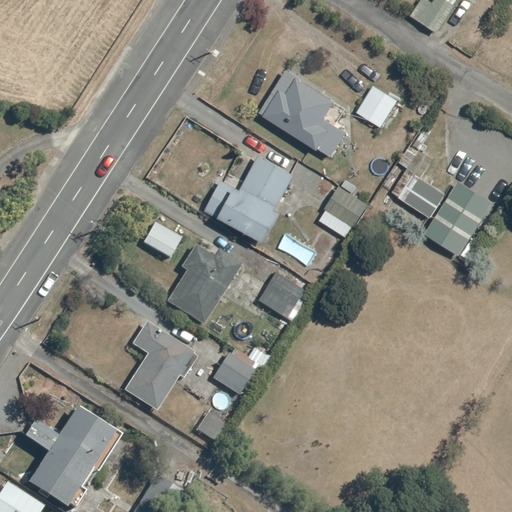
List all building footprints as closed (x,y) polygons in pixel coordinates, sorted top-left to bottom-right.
[(444,0),(438,0),(435,5),(427,0),(420,0),(410,16),(439,34),(456,7),(444,0)] [(337,102),(288,71),(261,114),(332,159),(348,134),(326,120),(337,102)] [(398,101),(372,86),(357,113),(383,128),(398,101)] [(297,176),(260,157),(244,188),(225,178),(207,212),(270,245),(288,210),(281,206),(297,176)] [(448,194),(420,177),(405,203),(435,221),(426,235),(462,257),(494,204),(456,181),(448,194)] [(368,206),(341,188),(320,220),(346,238),(368,206)] [(216,259),(198,247),(184,268),(189,271),(168,303),(206,327),(245,267),(221,251),(216,259)] [(312,291),(280,270),(259,302),(292,323),(312,291)] [(152,411),(174,380),(185,388),(198,369),(188,362),(193,355),(145,321),(129,343),(145,354),(120,388),(152,411)] [(246,400),(271,360),(255,350),(247,363),(230,353),(213,379),(246,400)] [(29,482),(69,510),(95,472),(98,474),(123,438),(80,409),(61,437),(37,421),(26,436),(49,452),(29,482)] [(229,424),(211,412),(197,432),(215,444),(229,424)] [(42,511),(45,508),(7,483),(0,494),(0,511),(42,511)]
